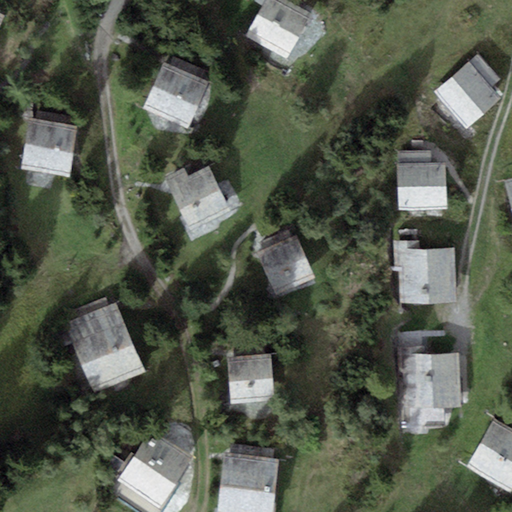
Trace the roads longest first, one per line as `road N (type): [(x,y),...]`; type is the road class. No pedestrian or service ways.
road 1 (track): [(123,0),(108,15),(99,89),(120,212),(173,307),(195,385),(202,464),(196,511)]
road 2 (track): [(511,76),(468,249),(465,375)]
